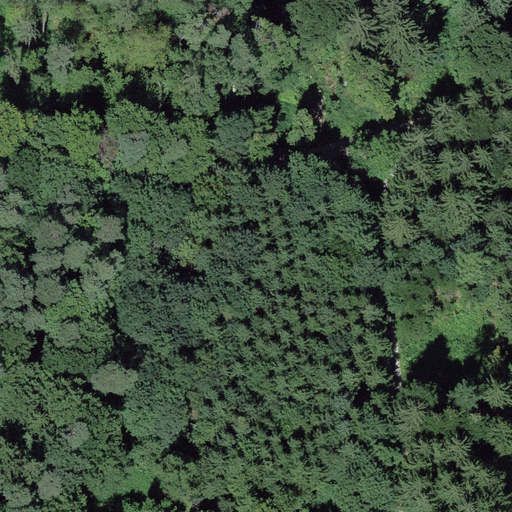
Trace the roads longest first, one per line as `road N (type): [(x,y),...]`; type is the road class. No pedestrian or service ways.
road 1 (track): [(0,217),(363,152)]
road 2 (track): [(363,152),(383,244),(405,446),(396,511)]
road 3 (track): [(511,89),(363,152)]
